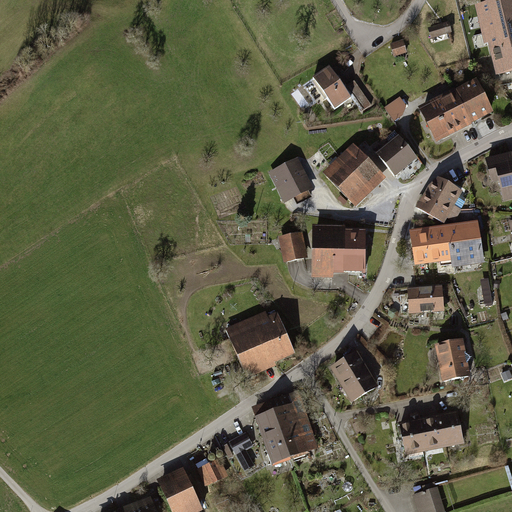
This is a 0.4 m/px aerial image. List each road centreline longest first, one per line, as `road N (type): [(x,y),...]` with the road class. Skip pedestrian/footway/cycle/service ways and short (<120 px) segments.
road 1 (residential): [(305,366),(372,304),(423,178),(511,130)]
road 2 (residential): [(80,511),(305,366)]
road 3 (residential): [(305,366),(388,511)]
